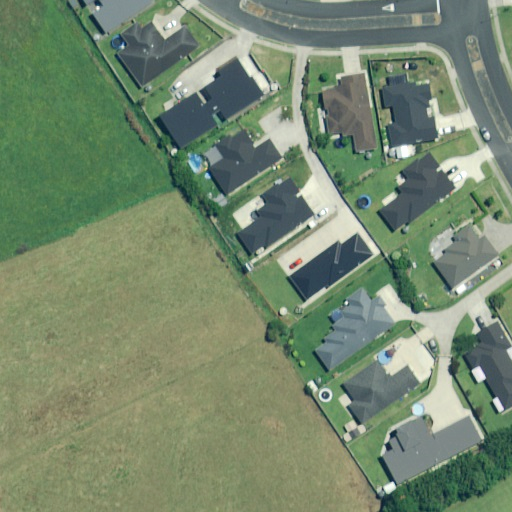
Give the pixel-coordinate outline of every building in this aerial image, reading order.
[(84,0),(89,5),(96,0),(101,0),(106,7),(95,14),(107,33),(155,2),(153,0),(84,0)] [(166,42),(152,22),(142,29),(138,24),(122,36),(130,47),(119,54),(144,88),(200,47),(185,28),(166,42)] [(218,127),(214,121),(223,115),(228,121),(265,96),(253,77),(251,78),(239,60),(220,73),(223,77),(206,88),(214,100),(206,106),(197,94),(161,117),(183,151),(218,127)] [(379,149),(364,74),(342,78),(344,86),(324,90),(333,134),(343,132),(344,137),(354,135),(358,153),(379,149)] [(434,116),(426,117),(425,110),(432,109),(428,82),(385,89),(388,108),(395,107),(398,123),(390,125),(394,148),(438,141),(434,116)] [(257,149),(244,130),(232,139),(230,137),(217,146),(225,159),(210,169),(229,196),(283,159),(270,140),(257,149)] [(457,190),(430,154),(405,173),(411,180),(401,187),(405,193),(382,211),(398,233),(457,190)] [(315,216),(289,178),(264,196),(270,204),(260,211),(264,217),(240,234),(254,254),(265,246),(267,249),(315,216)] [(481,239),(471,224),(455,235),(459,241),(446,250),(448,253),(436,262),(455,289),(500,256),(485,236),(481,239)] [(374,256),(358,234),(342,245),(339,241),(291,276),(309,302),(374,256)] [(330,371),(400,321),(381,293),(372,300),(363,287),(346,299),(350,306),(344,310),(348,315),(334,325),(337,329),(325,337),(329,342),(316,352),(330,371)] [(511,359),(511,345),(499,322),(478,334),(484,344),(466,354),(481,382),(488,378),(498,397),(493,400),(501,414),(511,407),(511,359)] [(390,379),(378,361),(345,385),(356,401),(350,405),(363,424),(421,384),(408,366),(390,379)] [(483,442),(470,417),(433,436),(424,417),(388,435),(395,449),(384,455),(399,484),(483,442)]
